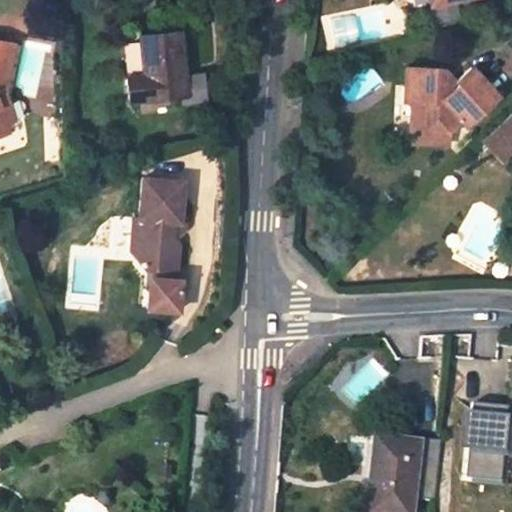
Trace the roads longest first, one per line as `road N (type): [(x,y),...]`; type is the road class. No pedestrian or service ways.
road 1 (tertiary): [(255,319),(273,0)]
road 2 (residential): [(249,368),(172,368),(0,431)]
road 3 (unclassified): [(255,319),(511,313)]
road 4 (tertiary): [(232,511),(249,368)]
